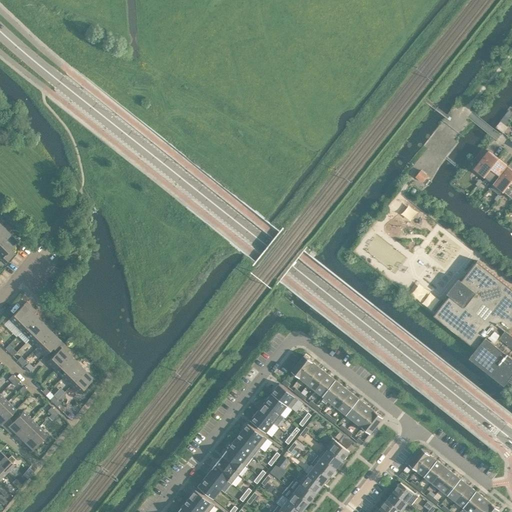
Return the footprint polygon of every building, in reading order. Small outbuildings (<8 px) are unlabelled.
[(479,162),(487,152),(482,148),(475,158),(479,162)] [(484,176),(498,158),(488,150),(487,152),(479,162),(474,169),(484,176)] [(507,165),(498,158),(484,176),(493,183),(490,187),(507,165)] [(501,196),(500,195),(499,195),(511,179),(511,168),(507,165),(490,187),(498,194),(496,196),(499,199),(501,196)] [(422,182),(422,181),(427,175),(421,170),(415,176),(422,182)] [(511,179),(499,195),(500,195),(503,191),(511,198),(511,179)] [(0,245),(11,235),(3,227),(0,229),(0,245)] [(0,245),(0,251),(4,255),(1,258),(5,262),(14,253),(10,249),(18,241),(11,235),(0,245)] [(449,295),(433,315),(476,349),(469,357),(504,385),(507,380),(511,374),(511,334),(511,288),(477,261),(461,281),(458,278),(446,293),(449,295)] [(36,311),(30,305),(26,301),(9,318),(21,330),(35,316),(33,314),(36,311)] [(43,324),(35,316),(21,330),(29,338),(43,324)] [(51,332),(43,324),(29,338),(37,346),(51,332)] [(46,354),(50,349),(60,340),(51,332),(37,346),(46,354)] [(60,340),(50,349),(55,353),(47,361),(55,368),(68,354),(66,352),(69,349),(60,340)] [(77,362),(68,354),(55,368),(63,376),(77,362)] [(312,361),(304,355),(291,371),(299,378),(312,361)] [(320,367),(312,361),(299,378),(307,384),(320,367)] [(85,370),(77,362),(63,376),(71,384),(85,370)] [(328,374),(320,367),(307,384),(315,390),(328,374)] [(85,370),(71,384),(79,392),(93,378),(85,370)] [(336,380),(328,374),(315,390),(323,396),(336,380)] [(344,386),(336,380),(323,396),(331,402),(344,386)] [(279,383),(272,393),(291,408),(298,399),(279,383)] [(351,392),(344,386),(331,402),(338,409),(351,392)] [(46,396),(50,392),(46,388),(42,392),(46,396)] [(359,398),(351,392),(338,409),(346,415),(359,398)] [(272,393),(264,402),(280,414),(287,406),(291,408),(272,393)] [(367,405),(359,398),(346,415),(354,421),(367,405)] [(0,423),(1,424),(10,415),(15,410),(7,402),(0,408),(0,423)] [(264,402),(257,411),(273,423),(280,414),(264,402)] [(375,411),(367,405),(354,421),(362,427),(375,411)] [(14,419),(10,415),(1,424),(10,434),(13,431),(16,434),(30,419),(22,411),(14,419)] [(257,411),(250,420),(266,432),(273,423),(257,411)] [(383,417),(375,411),(362,427),(370,433),(383,417)] [(16,434),(24,442),(38,427),(30,419),(16,434)] [(260,447),(267,438),(248,423),(240,432),(260,447)] [(46,435),(38,427),(24,442),(32,449),(46,435)] [(240,432),(233,441),(253,457),(260,447),(240,432)] [(347,447),(352,441),(344,435),(339,441),(347,447)] [(325,445),(343,459),(349,451),(335,440),(332,437),(325,445)] [(233,441),(226,450),(246,466),(253,457),(233,441)] [(319,453),(337,467),(343,459),(325,445),(319,453)] [(293,454),(296,451),(293,449),(294,448),(290,446),(287,450),(293,454)] [(429,454),(421,448),(408,464),(416,470),(429,454)] [(0,450),(0,467),(6,472),(14,464),(0,450)] [(226,450),(219,459),(238,475),(246,466),(226,450)] [(311,463),(329,477),(337,467),(319,453),(311,463)] [(437,460),(429,454),(416,470),(424,476),(437,460)] [(280,459),(276,463),(280,466),(283,468),(289,460),(283,455),(280,459)] [(212,468),(232,483),(238,475),(219,459),(212,468)] [(424,476),(432,483),(445,466),(437,460),(424,476)] [(305,472),(322,485),(329,477),(311,463),(311,464),(314,466),(308,474),(305,471),(305,472)] [(453,472),(445,466),(432,483),(440,489),(453,472)] [(232,483),(212,468),(204,478),(220,490),(228,481),(231,484),(232,483)] [(298,480),(315,494),(322,485),(305,472),(298,480)] [(461,479),(453,472),(440,489),(447,495),(461,479)] [(198,486),(213,499),(220,490),(204,478),(198,486)] [(468,485),(461,479),(447,495),(455,501),(468,485)] [(294,491),(309,503),(315,494),(298,480),(297,481),(301,483),(294,491)] [(393,491),(411,505),(418,496),(415,493),(400,482),(393,491)] [(455,501),(463,507),(476,491),(468,485),(455,501)] [(205,511),(208,511),(215,505),(195,489),(188,498),(205,511)] [(288,499),(302,510),(309,503),(294,491),(288,499)] [(411,505),(393,491),(387,499),(401,511),(407,503),(411,505)] [(471,511),(484,497),(476,491),(463,507),(469,511),(471,511)] [(484,511),(491,503),(484,497),(471,511),(484,511)] [(205,511),(188,498),(181,507),(186,511),(205,511)] [(278,505),(287,511),(301,511),(302,510),(288,499),(282,507),(279,504),(278,505)] [(380,508),(385,511),(400,511),(401,511),(387,499),(380,508)] [(484,511),(496,511),(499,509),(491,503),(484,511)]
